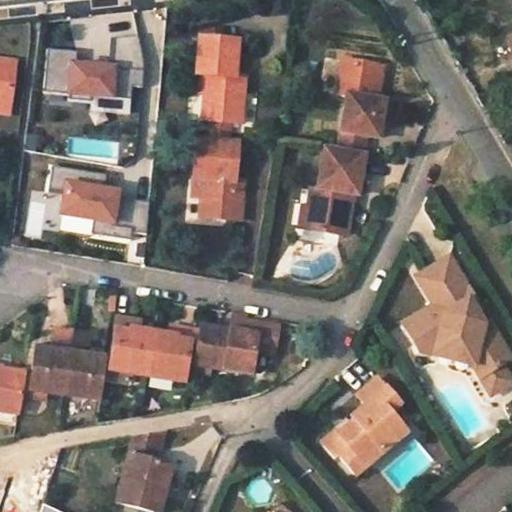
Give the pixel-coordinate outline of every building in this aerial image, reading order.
[(204,73),(200,118),(241,122),(246,73),(232,72),(236,36),(196,34),(193,72),(204,73)] [(142,88),(143,66),(137,36),(114,38),(111,68),(76,65),(77,52),(46,50),(42,93),(68,95),(67,101),(90,103),(90,97),(130,100),(131,87),(142,88)] [(344,90),(339,131),(368,135),(378,137),(384,95),(377,94),(381,62),(339,56),(334,89),(344,90)] [(0,114),(8,116),(15,71),(0,68),(0,114)] [(368,135),(339,131),(337,144),(365,149),(368,135)] [(199,195),(197,213),(238,217),(241,180),(235,180),(238,141),(192,138),(188,195),(199,195)] [(365,149),(337,144),(336,152),(364,155),(365,149)] [(326,150),(320,189),(310,187),(308,206),(316,207),(313,228),(341,231),(345,199),(338,197),(340,189),(347,190),(359,192),(364,155),(336,152),(326,150)] [(148,230),(150,198),(118,195),(119,190),(105,189),(106,174),(50,169),(48,193),(65,195),(65,197),(63,218),(96,221),(95,235),(132,238),(133,229),(148,230)] [(345,199),(347,190),(340,189),(338,197),(345,199)] [(313,228),(316,207),(308,206),(305,226),(313,228)] [(443,343),(473,350),(476,357),(474,367),(481,378),(491,371),(502,388),(511,382),(500,366),(508,361),(481,317),(477,320),(469,307),(463,297),(456,302),(449,292),(461,284),(445,258),(413,279),(430,308),(401,326),(418,353),(443,343)] [(456,302),(463,297),(469,307),(476,303),(463,282),(461,284),(449,292),(456,302)] [(256,338),(253,354),(272,357),(277,329),(231,321),(229,333),(256,338)] [(170,333),(132,326),(131,333),(122,332),(123,325),(108,322),(99,375),(181,389),(187,359),(191,336),(181,334),(179,341),(169,340),(170,333)] [(131,333),(132,326),(123,325),(122,332),(131,333)] [(198,337),(193,361),(192,367),(250,377),(253,354),(256,338),(229,333),(199,328),(198,337)] [(79,367),(81,360),(83,339),(50,333),(46,356),(45,362),(28,359),(23,392),(22,399),(35,401),(89,411),(96,370),(79,367)] [(170,333),(169,340),(179,341),(181,334),(170,333)] [(193,361),(198,337),(191,336),(187,359),(193,361)] [(473,350),(443,343),(418,353),(474,367),(476,357),(473,350)] [(46,356),(29,354),(28,359),(45,362),(46,356)] [(81,360),(79,367),(96,370),(97,363),(81,360)] [(481,378),(491,394),(502,388),(491,371),(481,378)] [(362,407),(348,419),(351,423),(348,426),(337,435),(334,438),(331,434),(319,444),(334,462),(339,457),(354,475),(382,452),(376,445),(400,424),(392,415),(389,411),(398,403),(375,376),(353,395),(362,407)] [(0,394),(15,397),(14,405),(34,409),(35,401),(22,399),(23,392),(0,387),(0,394)] [(14,405),(15,397),(0,394),(0,435),(9,437),(14,405)] [(398,403),(389,411),(392,415),(401,407),(398,403)] [(337,435),(348,426),(342,419),(331,428),(337,435)] [(382,452),(406,431),(400,424),(376,445),(382,452)] [(135,435),(117,502),(154,511),(160,511),(173,467),(156,462),(166,430),(135,435)]
